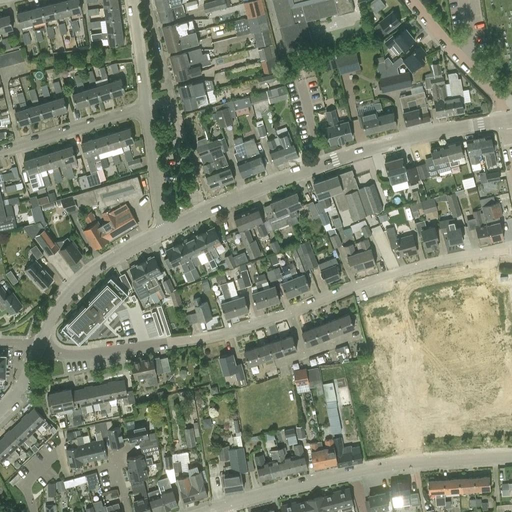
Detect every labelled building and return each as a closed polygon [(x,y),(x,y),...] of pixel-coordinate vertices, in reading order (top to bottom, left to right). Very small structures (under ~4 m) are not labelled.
[(78,0),(69,0),(65,1),(68,15),(81,12),(78,0)] [(102,0),(104,8),(118,6),(117,0),(102,0)] [(154,0),(157,11),(182,4),(180,0),(154,0)] [(198,8),(197,0),(185,3),(187,11),(198,8)] [(223,0),(217,0),(203,4),(206,13),(225,8),(223,0)] [(247,19),(265,14),(261,0),(254,0),(243,3),(247,19)] [(337,15),(342,14),(354,11),(350,0),(272,0),(286,53),(304,48),(303,44),(311,42),(306,21),(337,13),(337,15)] [(374,0),(368,5),(373,12),(375,14),(384,6),(379,0),(374,0)] [(56,18),(68,15),(65,1),(53,4),(56,18)] [(45,21),(56,18),(53,4),(41,7),(45,21)] [(185,16),(182,4),(157,11),(160,23),(176,19),(176,18),(185,16)] [(104,8),(106,21),(120,19),(118,6),(104,8)] [(32,24),(45,21),(41,7),(29,11),(32,24)] [(87,10),(88,16),(99,14),(98,8),(87,10)] [(20,27),(32,24),(29,11),(16,14),(20,27)] [(382,38),(400,23),(392,13),(380,23),(374,29),(382,38)] [(249,34),(253,33),(269,29),(265,14),(247,19),(245,19),(249,34)] [(9,16),(0,17),(0,32),(12,29),(9,16)] [(106,21),(107,32),(121,30),(120,19),(106,21)] [(70,22),(73,33),(79,31),(76,20),(70,22)] [(101,27),(100,20),(89,22),(90,29),(101,27)] [(162,29),(165,40),(196,32),(193,20),(178,25),(178,24),(162,29)] [(58,25),(61,35),(67,34),(64,23),(58,25)] [(46,28),(49,39),(55,37),(52,27),(46,28)] [(247,50),(254,49),(258,48),(272,44),(269,29),(253,33),(256,44),(246,46),(247,50)] [(34,31),(37,42),(43,40),(41,30),(34,31)] [(102,39),(108,38),(109,46),(123,44),(121,30),(107,32),(102,33),(91,34),(92,41),(102,40),(102,39)] [(389,49),(393,46),(399,53),(415,41),(406,30),(394,39),(392,36),(385,43),(389,49)] [(25,45),(31,44),(29,32),(22,34),(25,45)] [(184,47),(193,45),(199,43),(196,32),(165,40),(168,52),(184,47)] [(4,50),(11,49),(8,38),(1,40),(4,50)] [(260,60),(261,62),(276,58),(272,44),(258,48),(261,60),(260,60)] [(420,47),(403,61),(400,57),(393,63),(397,68),(404,62),(411,72),(424,61),(421,57),(426,54),(420,47)] [(170,58),(173,69),(198,63),(198,62),(208,60),(206,53),(202,55),(200,49),(170,58)] [(21,50),(16,51),(19,63),(24,62),(21,50)] [(16,51),(11,53),(14,64),(19,63),(16,51)] [(11,53),(5,54),(8,66),(14,64),(11,53)] [(340,74),(360,69),(356,53),(336,59),(340,74)] [(5,54),(0,55),(0,57),(3,67),(8,66),(5,54)] [(279,70),(276,58),(261,62),(264,74),(279,70)] [(399,74),(397,68),(393,63),(386,68),(384,61),(376,63),(379,79),(382,93),(412,86),(409,72),(399,74)] [(116,63),(110,65),(113,73),(113,74),(119,72),(116,63)] [(202,74),(199,66),(198,63),(173,69),(176,81),(192,77),(202,74)] [(432,64),(434,75),(442,74),(440,63),(432,64)] [(101,79),(107,77),(104,67),(98,69),(101,79)] [(89,83),(95,81),(92,70),(86,72),(89,83)] [(281,80),(279,70),(264,74),(258,76),(260,85),(281,80)] [(77,86),(83,85),(80,74),(74,76),(77,86)] [(432,88),(434,101),(437,117),(446,116),(443,99),(440,100),(438,85),(436,86),(434,78),(434,76),(424,78),(426,89),(432,88)] [(451,98),(447,98),(444,77),(434,78),(436,86),(438,85),(440,100),(443,99),(446,116),(454,114),(453,104),(451,98)] [(449,81),(452,98),(451,98),(453,104),(454,114),(463,113),(460,96),(463,96),(460,78),(449,81)] [(113,82),(108,83),(113,97),(125,93),(121,80),(113,82)] [(58,81),(52,83),(55,93),(61,91),(58,81)] [(178,87),(181,99),(205,92),(204,88),(202,81),(193,83),(178,87)] [(16,95),(21,111),(14,113),(19,126),(31,122),(27,109),(25,102),(26,102),(20,83),(10,85),(12,96),(16,95)] [(108,83),(97,87),(101,101),(113,97),(108,83)] [(40,87),(44,97),(50,95),(47,85),(40,87)] [(285,86),(270,91),(266,92),(267,92),(266,92),(268,100),(269,104),(289,99),(285,86)] [(97,87),(85,91),(89,104),(101,101),(97,87)] [(34,88),(28,90),(31,101),(37,99),(34,88)] [(77,108),(89,104),(85,91),(72,95),(77,108)] [(206,96),(205,92),(181,99),(184,110),(200,106),(199,106),(208,103),(206,96)] [(252,104),(268,100),(266,92),(250,97),(252,104)] [(424,97),(425,97),(424,92),(399,98),(406,125),(421,121),(429,119),(424,97)] [(249,97),(233,101),(235,111),(251,106),(249,97)] [(67,111),(63,98),(50,102),(55,115),(67,111)] [(50,102),(39,105),(43,119),(55,115),(50,102)] [(381,102),(374,104),(375,110),(381,130),(391,127),(393,129),(397,128),(393,113),(381,116),(379,109),(382,109),(381,102)] [(216,111),(221,128),(233,124),(234,130),(238,128),(234,113),(230,114),(228,107),(226,103),(215,107),(216,111)] [(43,119),(39,105),(27,109),(31,122),(43,119)] [(331,145),(352,139),(348,122),(344,123),(343,121),(337,122),(334,110),(326,113),(329,127),(326,128),(331,145)] [(382,132),(381,130),(375,110),(357,115),(360,128),(364,127),(365,134),(375,131),(378,133),(382,132)] [(260,137),(267,135),(264,124),(263,124),(262,121),(256,123),(260,137)] [(133,160),(128,144),(133,142),(129,128),(117,132),(121,146),(122,145),(127,161),(133,160)] [(277,138),(286,161),(298,157),(288,131),(277,135),(277,138)] [(117,132),(105,136),(109,150),(111,156),(112,156),(115,165),(121,163),(115,148),(121,146),(117,132)] [(105,136),(93,139),(98,153),(104,151),(109,150),(105,136)] [(494,144),(492,144),(491,136),(478,138),(481,154),(484,154),(487,166),(496,164),(494,152),(493,150),(495,150),(496,148),(496,145),(494,144)] [(224,137),(208,143),(222,185),(234,181),(228,166),(225,158),(223,152),(229,150),(224,137)] [(277,138),(274,139),(266,142),(275,166),(286,161),(277,138)] [(482,170),(479,155),(481,154),(478,138),(466,140),(472,171),(482,170)] [(93,139),(81,143),(85,157),(86,157),(91,174),(86,176),(90,187),(101,183),(94,162),(100,161),(99,158),(98,153),(93,139)] [(253,139),(243,143),(254,173),(265,169),(253,139)] [(234,146),(237,153),(234,154),(237,163),(242,178),(254,173),(243,143),(243,142),(234,146)] [(459,164),(458,159),(463,157),(459,142),(445,146),(451,166),(459,164)] [(196,147),(203,165),(203,166),(205,174),(211,189),(222,185),(208,143),(196,147)] [(75,178),(70,162),(76,160),(71,146),(59,150),(63,164),(64,164),(66,169),(65,169),(68,179),(75,178)] [(434,162),(427,164),(416,167),(420,179),(430,176),(432,177),(436,176),(437,173),(451,169),(450,166),(451,166),(445,146),(430,150),(434,162)] [(58,165),(63,164),(59,150),(47,154),(51,167),(52,167),(56,183),(63,181),(58,165)] [(53,173),(51,167),(47,154),(36,157),(40,171),(42,176),(41,176),(44,187),(51,185),(47,175),(53,173)] [(33,173),(40,171),(36,157),(23,161),(32,190),(38,189),(33,173)] [(106,157),(99,158),(100,161),(102,168),(109,166),(106,157)] [(142,165),(139,158),(127,162),(129,169),(142,165)] [(384,163),(388,175),(391,185),(406,180),(407,183),(420,180),(420,179),(416,167),(405,170),(402,158),(384,163)] [(19,177),(16,167),(11,168),(12,172),(1,175),(3,181),(19,177)] [(352,171),(326,180),(331,195),(334,194),(340,211),(348,208),(352,220),(382,209),(373,184),(358,189),(352,171)] [(485,174),(486,177),(487,183),(500,180),(498,172),(485,174)] [(90,187),(86,176),(86,175),(78,177),(82,189),(90,187)] [(97,204),(99,208),(98,208),(107,223),(101,227),(101,226),(100,227),(109,240),(137,223),(124,201),(142,195),(137,177),(72,196),(80,209),(97,204)] [(475,186),(475,185),(473,177),(461,180),(464,189),(475,186)] [(326,180),(313,184),(316,192),(322,208),(323,208),(331,205),(328,196),(331,195),(326,180)] [(5,186),(0,187),(0,193),(17,190),(15,184),(5,187),(5,186)] [(477,191),(475,186),(467,189),(468,194),(477,191)] [(46,193),(49,201),(55,199),(53,191),(46,193)] [(411,193),(414,203),(421,201),(417,191),(411,193)] [(299,216),(295,208),(302,206),(297,193),(283,198),(294,224),(299,222),(296,217),(299,216)] [(457,199),(457,198),(455,193),(446,195),(453,217),(462,215),(457,199)] [(29,198),(32,208),(39,205),(36,196),(29,198)] [(80,210),(80,209),(72,196),(60,200),(68,214),(80,210)] [(480,200),(483,213),(492,241),(504,238),(498,216),(502,215),(499,202),(495,203),(493,196),(480,200)] [(18,197),(6,199),(8,206),(11,205),(20,203),(18,197)] [(434,197),(421,201),(414,203),(409,205),(412,211),(417,210),(418,215),(437,209),(434,197)] [(270,204),(263,207),(273,230),(288,224),(289,226),(294,224),(283,198),(270,204)] [(312,221),(320,218),(314,204),(313,201),(306,204),(312,216),(310,217),(312,221)] [(0,231),(16,227),(11,205),(8,206),(3,207),(0,207),(0,231)] [(44,221),(39,205),(32,208),(30,209),(35,223),(23,227),(32,239),(34,237),(48,256),(60,248),(41,223),(44,221)] [(251,227),(255,226),(262,240),(269,238),(267,234),(268,233),(263,222),(258,208),(245,213),(251,227)] [(468,230),(476,228),(480,244),(492,241),(483,213),(481,213),(480,209),(471,211),(473,218),(466,220),(468,230)] [(94,249),(109,240),(100,227),(101,226),(98,222),(97,222),(94,217),(95,216),(92,211),(83,216),(90,227),(83,231),(94,249)] [(326,231),(327,231),(332,229),(329,223),(330,223),(326,212),(325,212),(318,215),(320,218),(323,226),(326,231)] [(253,241),(248,229),(251,227),(245,213),(233,217),(239,232),(250,259),(261,254),(255,240),(253,241)] [(386,214),(378,217),(380,224),(388,221),(386,214)] [(335,227),(340,225),(338,217),(332,219),(335,227)] [(441,233),(447,231),(450,245),(462,242),(460,227),(455,228),(454,219),(439,222),(441,233)] [(372,235),(365,220),(358,223),(365,238),(372,235)] [(426,221),(417,223),(419,236),(423,235),(426,251),(432,249),(432,248),(438,247),(436,239),(438,238),(436,228),(428,230),(426,221)] [(391,248),(399,246),(401,255),(408,254),(408,255),(416,253),(412,235),(397,239),(393,227),(386,229),(391,248)] [(214,228),(201,233),(214,259),(219,256),(214,247),(221,244),(214,228)] [(334,228),(332,229),(327,231),(330,236),(329,237),(334,248),(342,245),(337,233),(336,234),(334,228)] [(191,239),(189,239),(197,255),(202,264),(208,261),(212,269),(217,266),(214,259),(201,233),(196,236),(194,235),(191,237),(191,239)] [(70,264),(81,256),(75,249),(77,248),(72,242),(71,243),(67,238),(62,241),(66,246),(61,251),(70,264)] [(183,242),(177,245),(189,270),(194,279),(200,277),(191,258),(197,255),(189,239),(188,240),(186,239),(184,240),(183,242)] [(358,242),(362,252),(359,253),(364,268),(376,264),(367,239),(358,242)] [(270,243),(274,252),(281,249),(277,240),(270,243)] [(301,272),(310,269),(303,253),(299,242),(290,246),(301,272)] [(304,253),(303,253),(310,269),(318,265),(312,249),(309,250),(306,244),(301,246),(304,253)] [(343,247),(347,256),(352,272),(364,268),(359,253),(356,254),(352,244),(343,247)] [(30,249),(37,259),(43,255),(36,245),(30,249)] [(169,258),(164,260),(169,269),(180,263),(185,272),(189,270),(177,245),(165,251),(169,258)] [(269,255),(271,264),(278,262),(276,254),(269,255)] [(229,268),(236,265),(231,255),(224,258),(229,268)] [(154,257),(152,257),(150,256),(147,258),(147,260),(141,263),(156,291),(161,288),(156,278),(155,278),(154,276),(161,272),(154,257)] [(340,277),(335,265),(338,264),(335,257),(318,264),(321,271),(320,271),(325,283),(340,277)] [(42,289),(53,279),(35,261),(24,271),(36,284),(36,283),(42,289)] [(293,262),(287,265),(298,293),(310,289),(304,274),(298,276),(293,262)] [(131,268),(129,269),(135,280),(133,281),(132,283),(140,299),(156,291),(141,263),(136,266),(134,265),(131,266),(131,268)] [(239,267),(241,273),(245,287),(251,285),(245,265),(239,267)] [(282,277),(282,283),(281,283),(287,298),(298,293),(287,265),(281,267),(285,276),(282,277)] [(279,268),(273,270),(276,279),(282,277),(279,268)] [(11,270),(5,274),(13,285),(18,281),(20,278),(12,269),(11,271),(11,270)] [(270,281),(276,279),(273,270),(267,272),(270,281)] [(240,289),(245,287),(241,273),(239,274),(240,278),(237,279),(240,289)] [(275,286),(270,288),(264,274),(259,276),(268,305),(280,301),(275,286)] [(257,309),(268,305),(259,276),(253,278),(256,286),(251,287),(252,294),(257,309)] [(479,276),(468,277),(469,299),(479,299),(479,276)] [(490,276),(479,276),(479,299),(491,298),(490,276)] [(161,280),(167,292),(174,289),(169,277),(161,280)] [(457,277),(446,278),(447,300),(458,300),(457,277)] [(468,277),(457,277),(458,300),(469,299),(468,277)] [(74,316),(63,328),(80,344),(102,321),(101,321),(106,315),(107,316),(128,293),(113,278),(107,284),(106,282),(89,299),(91,301),(86,307),(84,305),(78,311),(80,313),(76,317),(74,316)] [(435,278),(424,279),(425,301),(436,301),(435,278)] [(446,278),(435,278),(436,301),(447,300),(446,278)] [(201,283),(204,292),(210,290),(208,281),(201,283)] [(244,296),(238,298),(233,281),(227,283),(237,315),(249,311),(244,296)] [(129,283),(124,285),(126,291),(132,288),(129,283)] [(225,319),(237,315),(227,283),(220,285),(226,302),(221,304),(225,319)] [(10,314),(21,306),(12,293),(7,296),(1,287),(0,287),(0,308),(2,310),(6,307),(10,314)] [(169,292),(174,306),(182,303),(177,289),(169,292)] [(393,296),(380,301),(386,318),(399,313),(393,296)] [(207,303),(201,305),(199,297),(193,300),(195,307),(194,307),(199,322),(212,318),(207,303)] [(380,301),(367,306),(373,323),(386,318),(380,301)] [(399,313),(386,318),(392,334),(405,329),(399,313)] [(349,314),(337,318),(342,332),(354,327),(349,314)] [(331,336),(342,332),(337,318),(325,323),(331,336)] [(386,318),(373,323),(379,339),(392,334),(386,318)] [(511,318),(490,319),(491,330),(511,329),(511,318)] [(319,341),(331,336),(325,323),(314,328),(319,341)] [(307,346),(319,341),(314,328),(302,332),(307,346)] [(511,329),(491,330),(491,341),(511,339),(511,329)] [(292,336),(280,340),(284,353),(297,349),(292,336)] [(511,339),(491,341),(492,352),(511,350),(511,339)] [(280,340),(268,344),(272,357),(284,353),(280,340)] [(268,344),(256,348),(261,361),(272,357),(268,344)] [(248,365),(261,361),(256,348),(244,352),(248,365)] [(511,350),(492,352),(492,363),(511,361),(511,350)] [(236,381),(237,380),(239,388),(247,386),(245,378),(241,363),(235,365),(232,355),(220,358),(224,374),(234,371),(236,381)] [(135,379),(148,376),(150,386),(158,384),(156,374),(162,373),(159,357),(153,358),(152,358),(131,363),(135,379)] [(511,361),(492,363),(493,373),(493,374),(511,373),(511,361)] [(293,371),(297,394),(310,392),(306,368),(293,371)] [(439,376),(416,377),(419,439),(504,435),(503,430),(511,429),(511,373),(493,374),(493,373),(491,374),(493,409),(434,411),(434,408),(440,407),(439,376)] [(116,399),(122,398),(124,405),(135,402),(133,390),(127,391),(124,380),(112,383),(116,399)] [(327,409),(337,407),(333,382),(323,384),(327,409)] [(111,408),(109,400),(116,399),(112,383),(100,385),(105,409),(111,408)] [(92,404),(99,403),(100,410),(105,409),(100,385),(89,388),(92,404)] [(86,405),(92,404),(89,388),(72,391),(77,415),(83,414),(84,417),(88,416),(86,405)] [(66,418),(77,415),(72,391),(71,389),(60,391),(65,414),(66,418)] [(57,415),(65,414),(60,391),(49,394),(49,396),(47,396),(49,408),(51,415),(56,414),(57,415)] [(51,426),(46,421),(34,409),(25,417),(37,429),(42,425),(47,430),(51,426)] [(32,434),(37,429),(25,417),(16,425),(33,443),(37,439),(32,434)] [(99,424),(101,432),(102,437),(108,436),(111,449),(124,446),(119,427),(113,429),(111,421),(99,424)] [(19,446),(24,441),(32,450),(36,446),(33,443),(16,425),(7,433),(19,446)] [(148,434),(146,425),(126,430),(129,443),(144,439),(145,441),(157,439),(155,432),(148,434)] [(306,437),(304,426),(296,427),(298,439),(306,437)] [(187,446),(196,445),(193,428),(184,429),(187,446)] [(289,445),(297,443),(294,429),(284,431),(286,437),(287,437),(289,445)] [(261,433),(262,435),(263,440),(263,442),(275,439),(273,430),(261,433)] [(107,457),(102,437),(101,432),(95,433),(97,441),(90,442),(94,460),(107,457)] [(14,450),(19,446),(7,433),(0,440),(0,443),(15,459),(19,456),(14,450)] [(88,435),(82,437),(82,436),(76,437),(76,439),(83,463),(94,460),(90,442),(88,435)] [(243,490),(241,473),(248,472),(243,447),(242,447),(240,435),(232,437),(234,448),(229,449),(229,445),(217,447),(219,460),(229,459),(231,466),(223,467),(224,474),(222,475),(225,493),(243,490)] [(359,446),(352,447),(351,445),(343,447),(341,437),(332,439),(337,463),(338,468),(362,463),(359,446)] [(83,464),(83,463),(76,439),(71,440),(73,448),(66,450),(70,467),(83,464)] [(325,449),(323,449),(326,465),(337,463),(332,439),(324,441),(325,449)] [(310,444),(311,452),(314,468),(326,465),(323,449),(321,442),(310,444)] [(12,463),(15,459),(0,443),(0,461),(1,463),(7,458),(12,463)] [(275,461),(268,463),(272,479),(284,476),(277,449),(277,444),(269,446),(271,451),(270,451),(272,459),(275,458),(275,461)] [(295,456),(292,456),(296,472),(308,469),(301,445),(293,447),(295,456)] [(292,456),(285,458),(284,454),(287,453),(285,447),(277,449),(284,476),(296,472),(292,456)] [(145,466),(147,466),(153,465),(152,457),(145,458),(144,454),(126,459),(129,469),(129,470),(145,466)] [(254,456),(256,466),(261,482),(272,479),(268,463),(265,463),(263,454),(254,456)] [(164,457),(165,469),(174,468),(173,462),(172,456),(164,457)] [(180,460),(174,461),(174,462),(175,472),(182,471),(180,461),(180,460)] [(148,477),(145,466),(129,470),(129,469),(127,470),(130,481),(148,477)] [(200,472),(189,475),(196,499),(208,496),(200,472)] [(96,473),(85,476),(87,482),(88,485),(99,482),(96,473)] [(13,486),(14,484),(21,477),(18,474),(10,481),(9,482),(13,486)] [(182,477),(177,479),(180,489),(184,503),(196,499),(189,475),(182,477)] [(85,476),(73,479),(75,486),(87,482),(85,476)] [(168,477),(156,481),(159,489),(166,509),(178,505),(173,490),(170,484),(168,477)] [(429,481),(428,481),(428,494),(435,493),(436,505),(445,504),(445,501),(445,493),(443,480),(436,480),(435,480),(434,478),(433,477),(430,477),(429,478),(429,481)] [(481,477),(473,478),(474,491),(490,490),(489,477),(481,477)] [(459,492),(474,491),(473,478),(466,478),(458,479),(459,492)] [(76,490),(75,486),(73,479),(63,482),(66,490),(67,493),(76,490)] [(445,493),(459,492),(458,479),(450,479),(443,480),(445,493)] [(131,491),(143,487),(141,480),(129,484),(131,491)] [(418,493),(410,494),(408,480),(390,483),(392,497),(400,496),(402,505),(410,504),(409,494),(410,494),(411,506),(420,505),(418,493)] [(147,493),(149,498),(153,511),(159,511),(166,509),(159,489),(147,493)] [(145,490),(141,491),(143,499),(134,502),(135,507),(134,508),(135,511),(151,511),(146,498),(147,498),(145,490)] [(338,511),(350,511),(354,511),(349,491),(334,494),(338,511)] [(369,500),(365,501),(367,511),(380,511),(388,510),(387,508),(388,508),(384,493),(369,496),(369,500)] [(338,511),(334,494),(322,497),(321,497),(324,511),(338,511)] [(324,511),(321,497),(307,500),(308,501),(310,511),(324,511)] [(101,500),(93,503),(95,511),(107,511),(108,511),(106,506),(106,505),(103,506),(101,500)] [(310,511),(308,501),(295,504),(296,511),(310,511)] [(106,506),(108,511),(107,511),(119,511),(119,509),(117,503),(106,506)]
